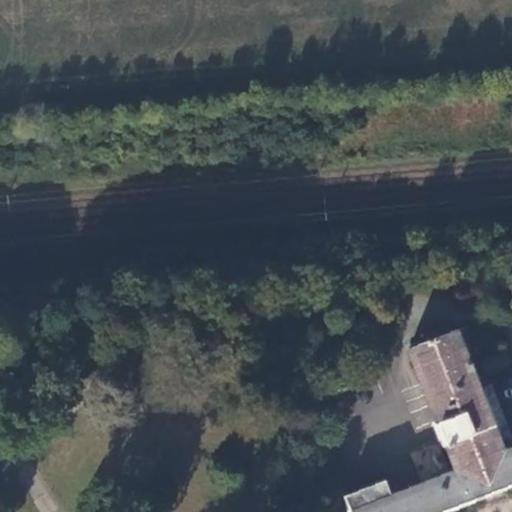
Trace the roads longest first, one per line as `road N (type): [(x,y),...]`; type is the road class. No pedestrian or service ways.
road 1 (track): [(0,111),(511,63)]
road 2 (track): [(435,315),(395,283),(216,306),(12,436)]
